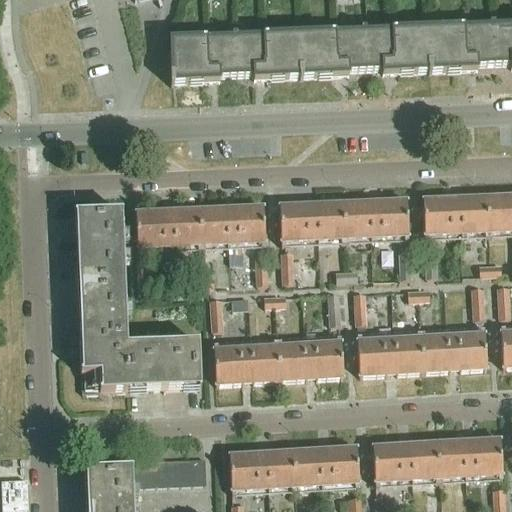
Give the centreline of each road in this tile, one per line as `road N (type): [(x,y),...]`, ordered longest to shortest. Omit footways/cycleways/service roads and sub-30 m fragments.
road 1 (residential): [(41,439),(28,189),(511,167)]
road 2 (unclassified): [(511,117),(0,137)]
road 3 (residential): [(511,410),(41,439)]
